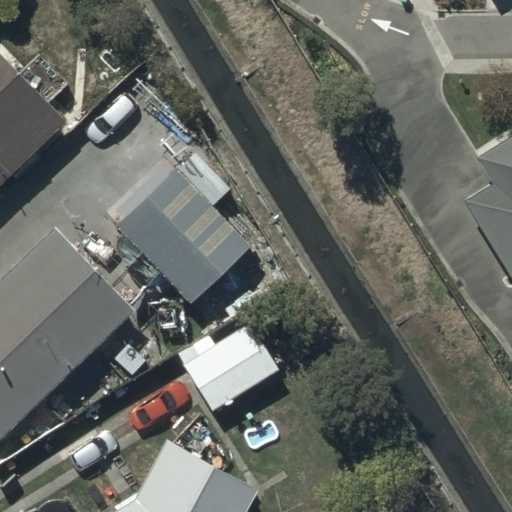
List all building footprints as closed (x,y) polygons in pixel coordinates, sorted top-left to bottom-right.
[(0,182),(65,120),(0,53),(0,182)] [(511,135),(475,158),(490,184),(460,202),(507,280),(511,276),(511,135)] [(231,194),(198,158),(181,174),(214,210),(231,194)] [(177,175),(117,231),(191,309),(251,253),(177,175)] [(138,318),(56,233),(0,286),(0,444),(2,447),(138,318)] [(214,341),(182,358),(214,417),(280,380),(252,330),(218,349),(214,341)] [(145,363),(129,347),(116,361),(132,376),(145,363)] [(252,511),(261,495),(168,445),(136,503),(122,511),(252,511)]
